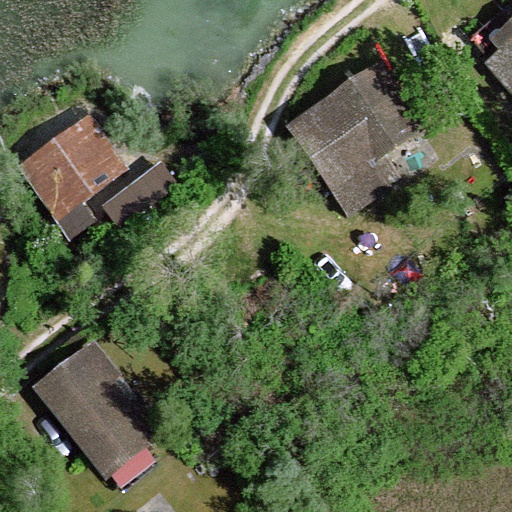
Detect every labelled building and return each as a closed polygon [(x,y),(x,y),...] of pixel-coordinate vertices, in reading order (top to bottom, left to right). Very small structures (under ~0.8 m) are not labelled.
[(511,24),(486,47),(511,77),(511,24)] [(433,158),(375,73),(290,130),(348,215),(433,158)] [(82,126),(17,172),(52,222),(117,175),(82,126)] [(106,189),(125,221),(188,186),(169,153),(106,189)] [(88,358),(33,397),(99,490),(154,451),(88,358)]
